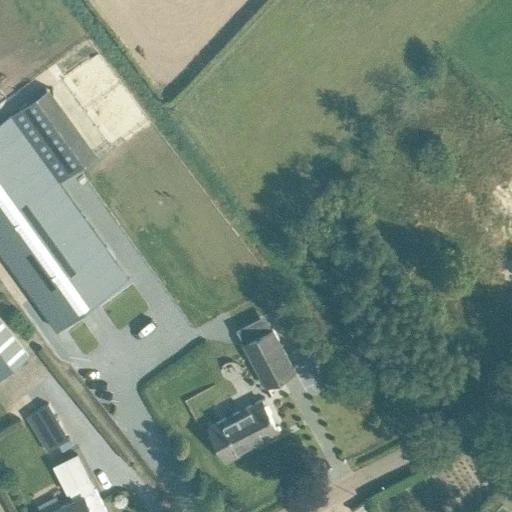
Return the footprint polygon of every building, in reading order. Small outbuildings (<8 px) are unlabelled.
[(0,121),(0,246),(35,296),(58,328),(128,278),(105,245),(59,181),(94,155),(47,88),(0,121)] [(0,315),(0,377),(30,354),(0,315)] [(245,342),(267,384),(295,370),(273,327),(245,342)] [(262,398),(211,424),(226,453),(263,434),(266,439),(280,432),(262,398)] [(70,439),(51,403),(29,415),(48,451),(70,439)] [(79,483),(91,477),(78,451),(65,458),(79,483)] [(84,492),(44,511),(105,511),(107,511),(95,486),(84,492)]
